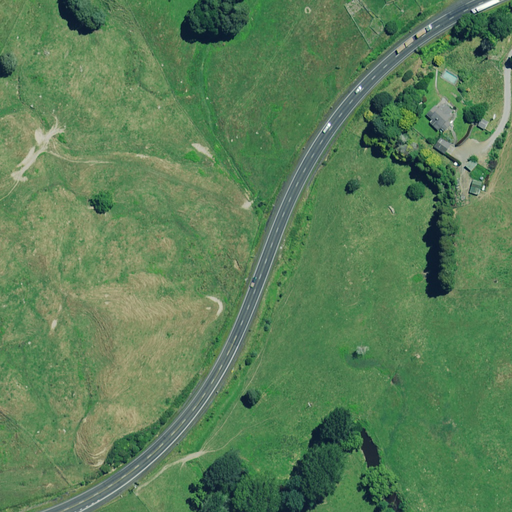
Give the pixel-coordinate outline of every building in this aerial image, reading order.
[(453,116),(452,114),(454,112),(447,106),(443,109),(441,107),(438,110),(435,107),(427,115),(432,120),(430,123),(438,131),(441,128),(444,131),(451,124),(448,121),(453,116)] [(488,124),(481,120),(478,126),(484,130),(488,124)] [(450,144),(439,138),(434,148),(445,154),(450,144)] [(478,164),(471,159),(465,166),(472,172),(478,164)] [(469,190),(470,190),(470,192),(478,195),(482,183),(473,181),(471,188),(469,187),(469,190)]
